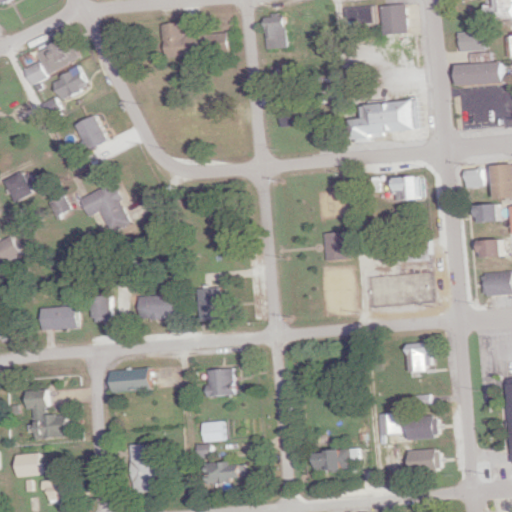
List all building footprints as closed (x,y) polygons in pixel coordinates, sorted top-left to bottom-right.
[(383,2),(408,0),(411,29),(385,30),(383,2)] [(490,6),(490,21),(511,20),(511,0),(495,0),(495,6),(490,6)] [(360,23),(378,23),(378,9),(360,9),(360,23)] [(291,16),(271,16),(271,50),(291,50),(291,16)] [(234,34),(188,36),(187,23),(168,24),(170,58),(235,55),(234,34)] [(490,51),(490,32),(465,32),(465,51),(490,51)] [(53,64),(76,60),(73,41),(50,45),(53,64)] [(28,70),(36,85),(50,77),(42,62),(28,70)] [(511,86),(511,64),(465,64),(465,86),(511,86)] [(67,101),(93,85),(80,66),(55,82),(67,101)] [(293,76),(293,68),(275,68),(275,76),(293,76)] [(356,121),(357,139),(430,134),(428,101),(370,105),(371,119),(356,121)] [(285,107),(285,127),(314,127),(314,107),(285,107)] [(81,123),(90,151),(111,144),(102,116),(81,123)] [(200,146),(200,131),(181,131),(181,146),(200,146)] [(511,163),(493,164),(493,197),(511,196),(511,163)] [(466,185),(484,185),(484,168),(465,168),(466,185)] [(8,180),(18,202),(35,195),(26,172),(8,180)] [(430,201),(430,178),(399,178),(399,201),(430,201)] [(115,233),(136,224),(118,183),(84,198),(92,217),(105,212),(115,233)] [(499,203),(476,203),(476,220),(499,220),(499,203)] [(325,235),(327,261),(346,259),(343,234),(325,235)] [(0,266),(24,255),(16,237),(0,244),(0,266)] [(503,238),(478,240),(479,256),(504,254),(503,238)] [(402,262),(437,262),(437,239),(402,239),(402,262)] [(511,271),(484,272),(484,294),(511,293),(511,271)] [(400,289),(433,293),(435,277),(402,273),(400,289)] [(203,321),(226,321),(226,286),(203,286),(203,321)] [(182,319),(182,293),(144,293),(144,319),(182,319)] [(115,322),(115,296),(97,296),(97,322),(115,322)] [(47,307),(47,330),(82,330),(82,307),(47,307)] [(0,331),(0,336),(5,343),(29,323),(21,314),(0,331)] [(439,341),(416,341),(416,371),(435,371),(435,353),(439,353),(439,341)] [(211,369),(213,396),(241,394),(240,368),(211,369)] [(158,390),(158,369),(118,369),(118,390),(158,390)] [(42,409),(44,437),(78,436),(77,413),(56,414),(55,388),(35,389),(36,409),(42,409)] [(383,433),(404,433),(404,411),(383,411),(383,433)] [(444,437),(443,413),(414,414),(415,438),(444,437)] [(206,423),(208,441),(230,439),(229,420),(206,423)] [(139,444),(141,491),(164,490),(161,442),(139,444)] [(447,470),(446,447),(418,448),(418,471),(447,470)] [(322,448),(322,468),(358,468),(358,448),(322,448)] [(50,474),(50,453),(25,453),(25,474),(50,474)] [(251,480),(251,461),(217,461),(217,480),(251,480)] [(56,497),(80,497),(80,479),(49,479),(49,489),(56,489),(56,497)]
